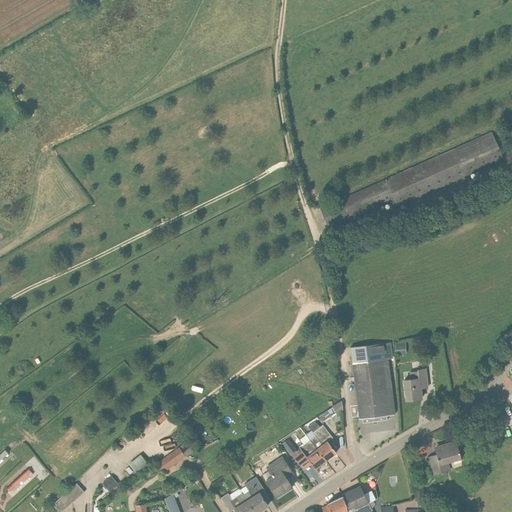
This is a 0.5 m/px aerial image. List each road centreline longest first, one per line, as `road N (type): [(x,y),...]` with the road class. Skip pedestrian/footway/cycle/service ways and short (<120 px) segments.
road 1 (track): [(334,311),(304,310),(279,346),(94,478),(79,511)]
road 2 (track): [(0,307),(293,163)]
road 3 (track): [(283,0),(283,120),(317,241)]
road 4 (track): [(317,241),(511,161)]
road 5 (tertiary): [(363,465),(491,381)]
